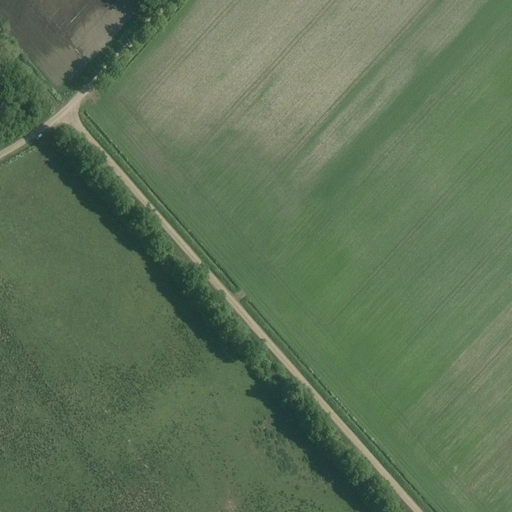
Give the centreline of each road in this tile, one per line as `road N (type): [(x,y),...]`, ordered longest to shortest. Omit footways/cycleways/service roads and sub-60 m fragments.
road 1 (track): [(419,511),(63,111)]
road 2 (unclassified): [(0,154),(63,111),(170,0)]
